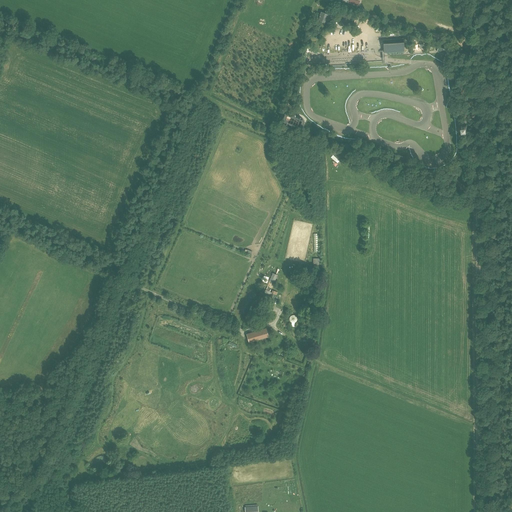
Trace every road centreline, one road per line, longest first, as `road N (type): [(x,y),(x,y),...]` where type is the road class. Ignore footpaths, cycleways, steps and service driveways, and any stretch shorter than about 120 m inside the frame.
road 1 (track): [(478,511),(476,115),(464,0)]
road 2 (track): [(314,358),(272,325),(230,329),(0,227)]
road 3 (track): [(478,428),(314,358)]
